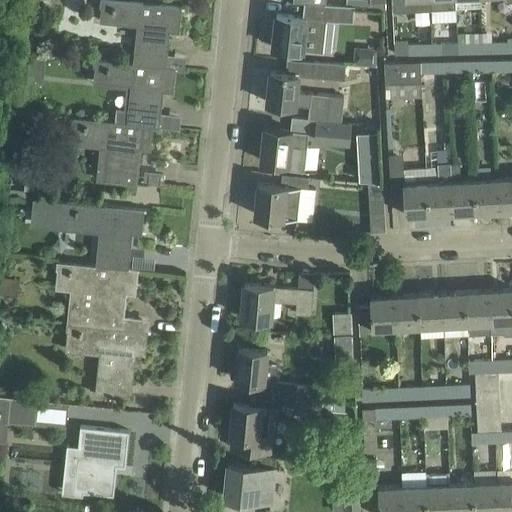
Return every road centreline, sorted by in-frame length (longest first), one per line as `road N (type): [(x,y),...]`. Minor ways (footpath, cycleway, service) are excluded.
road 1 (residential): [(206,244),(337,256),(511,246)]
road 2 (residential): [(183,511),(206,244)]
road 3 (residential): [(206,244),(233,0)]
